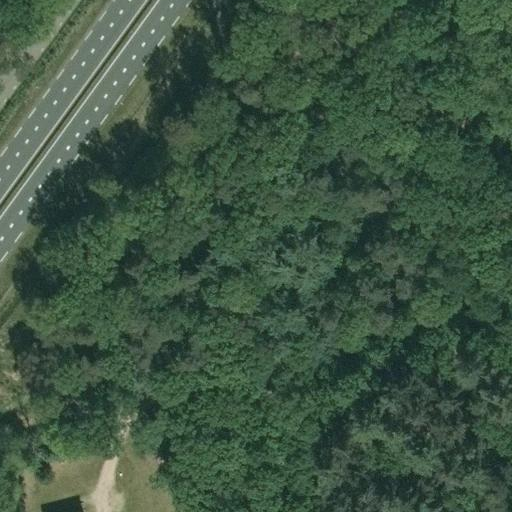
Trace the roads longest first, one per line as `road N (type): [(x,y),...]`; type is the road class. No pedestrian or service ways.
road 1 (trunk): [(0,229),(167,0)]
road 2 (residential): [(511,298),(315,348),(281,367)]
road 3 (trunk): [(138,0),(0,189)]
road 4 (residential): [(281,367),(221,375),(135,405)]
road 5 (residential): [(285,511),(281,367)]
